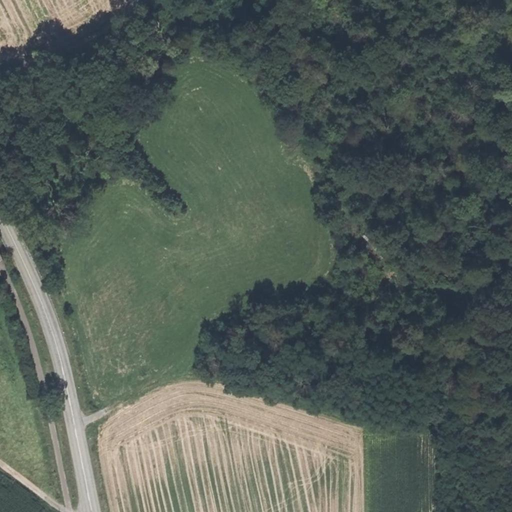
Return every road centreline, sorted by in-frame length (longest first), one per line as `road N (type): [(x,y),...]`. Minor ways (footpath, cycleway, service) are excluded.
road 1 (secondary): [(0,211),(55,341),(92,511)]
road 2 (track): [(142,0),(96,39),(0,67)]
